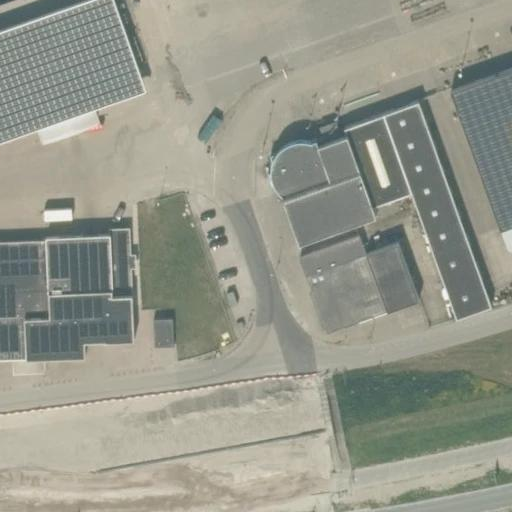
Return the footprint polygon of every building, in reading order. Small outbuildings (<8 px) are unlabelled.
[(115,0),(77,0),(0,27),(0,120),(4,119),(15,133),(38,124),(46,139),(96,121),(91,106),(120,95),(115,80),(141,71),(115,0)] [(511,65),(451,88),(501,227),(511,222),(511,65)] [(419,100),(383,112),(411,190),(456,316),(491,304),(419,100)] [(281,149),(270,153),(274,164),(274,175),(277,185),(284,193),(300,238),(377,211),(374,203),(411,190),(383,112),(345,126),(345,127),(339,129),(337,125),(328,128),(321,131),(323,135),(316,138),(316,136),(311,138),(300,138),(289,142),(281,149)] [(0,357),(85,354),(84,339),(104,338),(104,339),(134,338),(129,226),(109,227),(109,232),(46,234),(46,238),(0,239),(0,357)] [(299,254),(306,273),(363,252),(356,233),(299,254)] [(327,330),(418,297),(397,240),(363,252),(306,273),(313,292),(308,294),(311,304),(317,302),(327,330)] [(154,345),(173,344),(172,317),(153,318),(154,345)]
